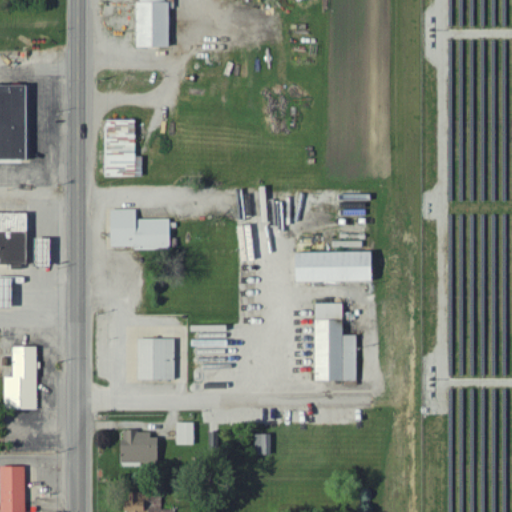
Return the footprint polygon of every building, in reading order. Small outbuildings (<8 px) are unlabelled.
[(171,49),(171,0),(138,0),(138,49),(171,49)] [(31,86),(0,86),(0,161),(31,161),(31,86)] [(109,178),(145,178),(145,157),(139,157),(138,121),(109,121),(109,178)] [(173,220),(139,221),(139,210),(113,210),(113,250),(173,250),(173,220)] [(31,215),(0,214),(0,266),(31,266),(31,215)] [(300,284),(378,283),(377,254),(300,254),(300,284)] [(0,305),(0,310),(15,310),(14,279),(0,279),(0,305)] [(360,383),(360,337),(346,337),(346,304),(318,304),(318,383),(360,383)] [(178,340),(141,340),(140,381),(178,381),(178,340)] [(7,378),(6,410),(39,411),(40,348),(16,348),(16,379),(7,378)] [(197,446),(197,424),(179,424),(179,446),(197,446)] [(162,440),(154,439),(154,433),(125,432),(124,465),(161,466),(162,440)] [(220,434),(211,434),(211,450),(220,450),(220,434)] [(273,456),(274,436),(258,436),(257,456),(273,456)] [(28,511),(28,466),(3,467),(4,511),(28,511)] [(150,511),(151,493),(126,494),(126,511),(150,511)]
